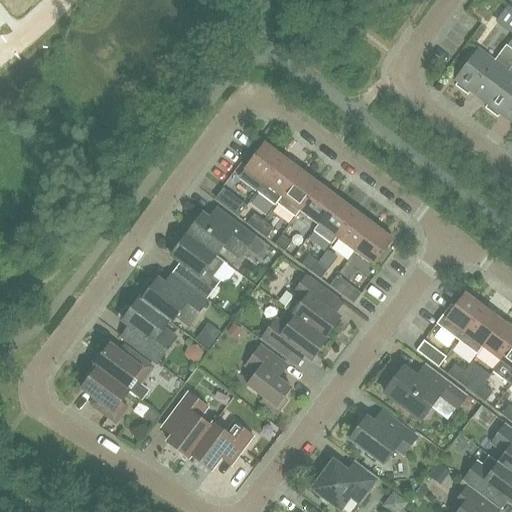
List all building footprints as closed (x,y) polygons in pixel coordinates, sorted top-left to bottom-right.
[(358,8),(348,1),(337,16),(346,23),(358,8)] [(507,72),(511,65),(511,38),(507,45),(506,45),(501,51),(493,62),(477,50),(454,80),(458,82),(455,86),(467,95),(470,91),(485,102),(507,72)] [(511,75),(507,72),(485,102),(488,105),(485,108),(497,118),(500,114),(511,123),(511,75)] [(263,184),(283,158),(264,143),(238,178),(258,192),(264,184),(263,184)] [(277,203),(301,171),(283,158),(263,184),(264,184),(258,192),(276,205),(277,203)] [(300,211),(319,185),(301,171),(277,203),(295,217),(300,211)] [(318,225),(338,199),(319,185),(300,211),(318,225)] [(246,207),(224,192),(217,202),(238,218),(246,207)] [(336,238),(356,212),(338,199),(318,225),(313,231),(331,244),(336,238)] [(255,236),(217,208),(209,219),(202,214),(187,235),(215,257),(223,246),(238,258),(255,236)] [(355,252),(374,226),(356,212),(336,238),(355,252)] [(256,231),(264,221),(254,214),(247,224),(256,231)] [(264,221),(256,231),(266,239),(273,229),(264,221)] [(374,266),(393,240),(374,226),(355,252),(374,266)] [(207,267),(215,257),(187,235),(171,256),(187,268),(179,279),(206,300),(220,282),(213,276),(215,273),(207,267)] [(292,243),(282,235),(275,245),(284,252),(292,243)] [(301,265),(311,272),(318,262),(309,255),(301,265)] [(318,262),(311,272),(321,280),(328,270),(318,262)] [(206,300),(179,279),(171,274),(164,284),(157,280),(155,279),(152,279),(150,280),(148,282),(147,284),(146,287),(147,289),(148,292),(142,301),(141,301),(169,322),(168,322),(171,324),(177,316),(189,326),(208,301),(206,300)] [(335,314),(343,302),(307,275),(293,294),(295,296),(285,309),(287,311),(324,339),(325,338),(340,318),(335,314)] [(361,294),(337,276),(329,286),(354,304),(361,294)] [(458,341),(483,308),(465,294),(454,307),(451,305),(436,324),(458,341)] [(169,322),(141,301),(142,301),(139,299),(131,309),(129,308),(126,308),(124,309),(122,311),(121,313),(121,316),(121,318),(122,321),(129,325),(121,336),(157,363),(176,339),(163,329),(168,322),(169,322)] [(482,348),(502,321),(483,308),(458,341),(476,355),(482,348)] [(327,340),(325,338),(324,339),(287,311),(277,324),(274,322),(260,341),(296,367),(304,356),(311,361),(327,340)] [(500,361),(511,345),(511,329),(502,321),(482,348),(500,361)] [(235,339),(241,330),(233,324),(226,333),(235,339)] [(446,358),(424,341),(416,351),(438,368),(446,358)] [(123,355),(110,344),(93,366),(97,368),(125,389),(126,389),(133,379),(140,384),(152,368),(127,349),(123,355)] [(511,370),(511,345),(500,361),(511,370)] [(284,398),(291,388),(276,377),(286,364),(260,346),(251,359),(245,367),(256,375),(247,386),(263,398),(261,401),(277,413),(287,400),(284,398)] [(457,382),(464,372),(454,364),(447,374),(457,382)] [(384,393),(420,421),(439,395),(457,408),(467,395),(426,365),(416,377),(403,368),(384,393)] [(125,389),(97,368),(81,389),(95,399),(91,405),(115,423),(127,407),(121,402),(129,392),(126,389),(125,389)] [(464,372),(457,382),(466,389),(474,379),(464,372)] [(492,393),(482,385),(475,395),(485,403),(492,393)] [(211,428),(210,427),(200,420),(208,409),(187,393),(172,413),(183,421),(167,443),(189,459),(191,455),(190,455),(211,428)] [(502,415),(511,423),(511,421),(511,407),(509,405),(502,415)] [(151,422),(157,414),(149,408),(144,416),(151,422)] [(417,438),(382,412),(373,423),(366,418),(364,420),(360,421),(356,427),(356,431),(349,440),(383,465),(395,449),(403,456),(417,438)] [(238,458),(253,438),(232,422),(224,433),(213,424),(210,427),(211,428),(190,455),(191,455),(211,471),(227,449),(238,458)] [(511,429),(506,424),(493,441),(495,447),(505,455),(498,463),(511,473),(511,429)] [(359,503),(377,479),(356,462),(348,473),(333,462),(322,476),(320,474),(311,486),(314,488),(312,489),(340,510),(350,497),(359,503)] [(511,473),(498,463),(492,471),(482,465),(475,466),(462,482),(468,486),(500,510),(507,500),(511,504),(511,473)] [(424,497),(429,490),(422,485),(417,492),(424,497)] [(498,511),(500,510),(468,486),(453,506),(459,511),(457,511),(498,511)]
